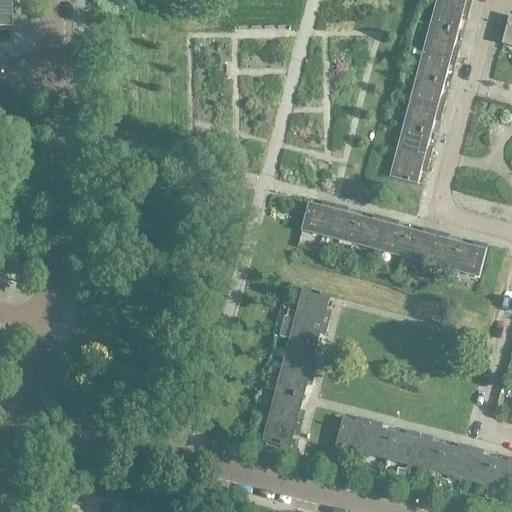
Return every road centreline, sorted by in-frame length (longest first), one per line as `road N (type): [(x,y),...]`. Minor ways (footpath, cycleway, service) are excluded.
road 1 (residential): [(399,511),(16,410)]
road 2 (residential): [(511,234),(438,212),(497,0)]
road 3 (residential): [(38,325),(56,214),(53,63)]
road 4 (residential): [(511,436),(493,430),(485,409),(511,313)]
